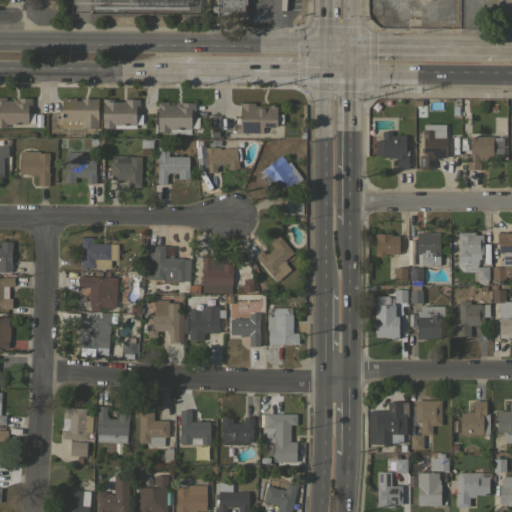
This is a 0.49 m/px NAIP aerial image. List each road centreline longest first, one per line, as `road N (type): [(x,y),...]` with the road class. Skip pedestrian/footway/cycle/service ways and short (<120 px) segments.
road 1 (primary): [(349,48),(0,43)]
road 2 (residential): [(32,511),(49,214)]
road 3 (residential): [(0,214),(234,217)]
road 4 (tertiary): [(320,96),(323,289)]
road 5 (primary): [(321,70),(511,72)]
road 6 (residential): [(350,376),(169,376)]
road 7 (primary): [(0,65),(176,68)]
road 8 (residential): [(350,376),(511,374)]
road 9 (residential): [(355,201),(511,200)]
road 10 (tertiary): [(355,224),(351,71)]
road 11 (tertiary): [(350,376),(355,224)]
road 12 (primary): [(176,68),(321,70)]
road 13 (primary): [(493,48),(349,48)]
road 14 (tertiary): [(324,376),(315,511)]
road 15 (residential): [(42,377),(169,376)]
